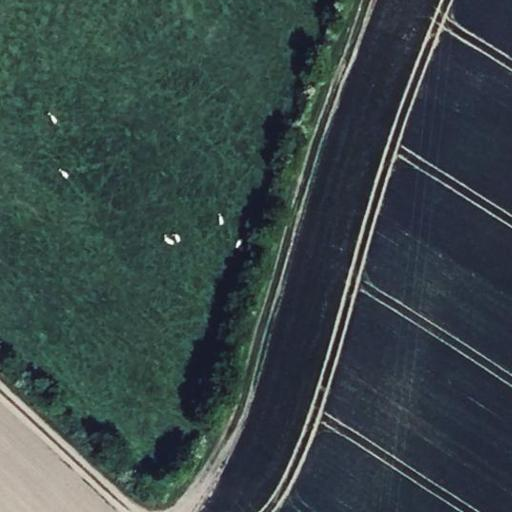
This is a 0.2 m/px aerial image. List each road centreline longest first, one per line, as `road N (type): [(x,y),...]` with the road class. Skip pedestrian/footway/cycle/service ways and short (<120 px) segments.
road 1 (track): [(187,511),(206,491),(331,87),(368,0)]
road 2 (track): [(0,390),(134,511)]
